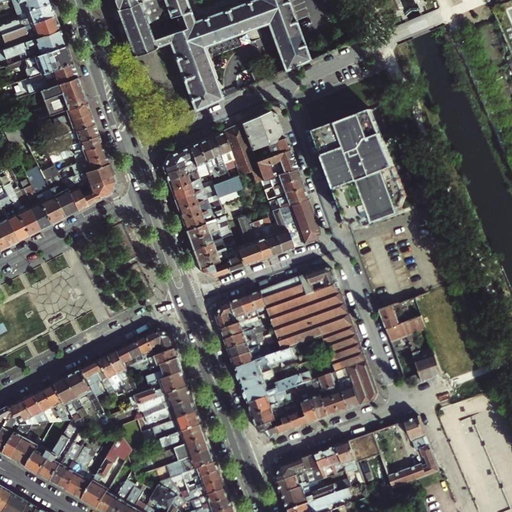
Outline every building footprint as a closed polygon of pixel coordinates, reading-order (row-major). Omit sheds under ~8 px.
[(49,0),(0,0),(0,1),(3,0),(12,0),(18,13),(50,1),(49,0)] [(177,17),(182,28),(185,27),(175,0),(111,0),(132,55),(170,42),(167,33),(150,39),(137,4),(147,0),(160,0),(168,20),(177,17)] [(203,47),(268,25),(284,71),(309,60),(287,0),(175,0),(185,27),(199,67),(181,73),(194,110),(222,98),(203,47)] [(0,34),(55,14),(50,1),(18,13),(16,13),(18,18),(0,24),(0,34)] [(60,29),(55,14),(0,34),(0,43),(4,42),(5,44),(28,35),(30,40),(60,29)] [(199,67),(185,27),(182,28),(167,33),(170,42),(181,73),(199,67)] [(26,58),(65,43),(60,29),(30,40),(0,51),(0,58),(1,58),(1,60),(24,52),(26,58)] [(72,61),(65,43),(26,58),(33,75),(43,72),(72,61)] [(77,75),(72,61),(43,72),(33,75),(24,79),(28,89),(15,94),(16,98),(40,89),(77,75)] [(256,83),(270,77),(265,66),(251,72),(256,83)] [(40,89),(42,95),(49,115),(66,109),(87,101),(77,75),(40,89)] [(87,101),(66,109),(68,114),(66,115),(63,113),(44,120),(47,128),(56,124),(91,111),(87,101)] [(43,106),(35,108),(37,117),(45,116),(43,106)] [(313,128),(336,189),(358,181),(372,218),(403,207),(408,195),(370,107),(355,113),(345,116),(313,128)] [(270,110),(241,123),(251,148),(257,146),(285,136),(277,113),(270,110)] [(95,122),(91,111),(56,124),(59,130),(72,125),(74,130),(95,122)] [(99,134),(95,122),(74,130),(44,141),(49,152),(73,144),(99,134)] [(241,123),(231,127),(247,171),(251,170),(258,167),(256,162),(255,160),(251,148),(241,123)] [(51,188),(19,126),(5,131),(29,178),(51,223),(65,216),(51,188)] [(247,171),(231,127),(223,130),(234,161),(239,174),(247,171)] [(223,130),(214,135),(225,164),(234,161),(223,130)] [(76,153),(102,143),(99,134),(73,144),(74,146),(61,151),(63,158),(76,153)] [(225,164),(214,135),(206,138),(220,177),(223,176),(222,173),(227,171),(226,168),(225,164)] [(257,146),(261,158),(290,148),(285,136),(257,146)] [(220,177),(206,138),(198,141),(208,169),(211,168),(215,179),(220,177)] [(162,166),(168,180),(197,170),(198,173),(195,174),(196,176),(199,175),(200,178),(210,174),(208,169),(198,141),(168,155),(162,166)] [(106,153),(102,143),(76,153),(79,160),(76,161),(77,163),(106,153)] [(261,158),(257,146),(251,148),(255,160),(258,159),(261,158)] [(290,148),(261,158),(258,159),(259,161),(256,162),(258,167),(262,179),(296,166),(290,148)] [(84,171),(109,162),(106,153),(77,163),(63,168),(67,178),(73,175),(84,171)] [(59,160),(54,161),(58,170),(63,169),(59,160)] [(113,173),(109,162),(84,171),(87,179),(86,179),(84,178),(76,181),(78,186),(113,173)] [(296,166),(262,179),(261,179),(263,184),(270,182),(272,186),(300,176),(296,166)] [(63,169),(58,170),(63,179),(67,178),(63,168),(63,169)] [(171,189),(200,178),(199,175),(196,176),(195,174),(198,173),(197,170),(168,180),(171,189)] [(247,171),(239,174),(244,186),(250,183),(255,182),(251,170),(247,171)] [(230,178),(227,171),(222,173),(223,176),(220,177),(222,181),(230,178)] [(113,173),(78,186),(87,204),(111,193),(116,180),(113,173)] [(175,199),(204,188),(202,184),(212,180),(210,174),(200,178),(171,189),(175,199)] [(239,253),(238,253),(243,266),(262,259),(249,224),(252,223),(247,211),(243,198),(239,188),(244,186),(239,174),(230,178),(222,181),(214,184),(215,187),(216,189),(218,194),(219,198),(221,204),(223,209),(225,215),(227,220),(227,221),(241,216),(245,226),(241,227),(244,235),(242,235),(245,244),(237,247),(238,249),(239,253)] [(40,228),(26,201),(21,204),(10,183),(6,175),(0,178),(29,234),(40,228)] [(87,204),(78,186),(76,181),(73,175),(67,178),(63,179),(64,182),(78,209),(87,204)] [(275,196),(284,192),(303,185),(300,176),(272,186),(275,196)] [(29,234),(0,178),(0,177),(0,204),(18,240),(29,234)] [(51,223),(29,178),(20,182),(29,200),(26,201),(40,228),(51,223)] [(358,181),(336,189),(348,221),(355,225),(372,218),(358,181)] [(78,209),(64,182),(51,188),(65,216),(78,209)] [(254,194),(250,183),(244,186),(239,188),(243,198),(254,194)] [(212,185),(204,188),(175,199),(178,209),(207,198),(205,193),(216,189),(215,187),(213,188),(212,185)] [(303,185),(284,192),(285,194),(285,195),(276,198),(280,208),(289,205),(308,198),(304,187),(303,185)] [(208,198),(218,194),(216,189),(205,193),(207,198),(208,198)] [(259,207),(254,194),(243,198),(247,211),(259,207)] [(208,198),(207,198),(178,209),(182,219),(211,208),(221,204),(219,198),(209,202),(208,198)] [(308,198),(289,205),(303,244),(317,239),(320,232),(308,198)] [(18,240),(0,204),(0,233),(6,246),(18,240)] [(213,213),(223,209),(221,204),(211,208),(213,213)] [(303,244),(289,205),(280,208),(279,208),(293,248),(303,244)] [(263,219),(259,207),(247,211),(252,223),(255,222),(258,220),(262,219),(263,219)] [(213,213),(211,208),(182,219),(186,230),(225,215),(223,209),(213,213)] [(293,248),(279,208),(272,210),(274,215),(276,222),(271,224),(281,252),(293,248)] [(186,230),(189,239),(219,228),(217,224),(227,220),(225,215),(186,230)] [(258,220),(261,228),(272,256),(281,252),(271,224),(268,217),(263,219),(262,219),(258,220)] [(272,256),(261,228),(257,229),(255,222),(252,223),(249,224),(262,259),(272,256)] [(219,228),(189,239),(193,248),(222,238),(221,234),(231,230),(229,224),(219,228)] [(222,238),(193,248),(196,258),(225,247),(224,243),(234,239),(232,234),(222,238)] [(225,247),(196,258),(200,267),(223,259),(229,257),(228,253),(238,249),(237,247),(236,243),(225,247)] [(243,266),(238,253),(229,257),(223,259),(227,272),(243,266)] [(227,272),(223,259),(200,267),(202,272),(213,277),(227,272)] [(308,273),(313,285),(325,281),(327,286),(338,282),(334,270),(327,266),(308,273)] [(379,393),(342,293),(326,298),(322,288),(314,290),(313,285),(308,273),(301,276),(318,323),(323,335),(336,371),(343,369),(348,367),(352,377),(362,405),(376,400),(379,393)] [(301,276),(262,290),(269,308),(270,312),(273,319),(274,322),(275,324),(277,331),(284,350),(300,344),(323,335),(318,323),(301,276)] [(342,293),(338,282),(327,286),(322,288),(326,298),(342,293)] [(269,308),(262,290),(252,294),(255,302),(258,312),(269,308)] [(258,312),(255,302),(252,294),(242,298),(250,319),(251,319),(257,317),(260,316),(258,312)] [(423,295),(410,300),(412,305),(425,300),(423,295)] [(242,298),(232,302),(236,311),(240,323),(250,319),(242,298)] [(409,307),(407,301),(381,311),(387,329),(407,322),(402,310),(409,307)] [(223,329),(234,325),(229,313),(236,311),(232,302),(223,305),(218,316),(223,329)] [(240,323),(236,311),(229,313),(234,325),(240,323)] [(392,342),(408,336),(418,333),(428,329),(423,316),(407,322),(387,329),(392,342)] [(223,329),(226,339),(261,327),(274,322),(273,319),(260,323),(259,320),(253,323),(251,319),(250,319),(240,323),(234,325),(223,329)] [(261,327),(226,339),(230,349),(259,338),(263,337),(264,336),(262,329),(261,327)] [(161,329),(148,335),(158,355),(176,348),(172,335),(161,329)] [(444,375),(439,360),(434,346),(424,350),(418,333),(408,336),(424,382),(444,375)] [(158,355),(148,335),(139,340),(148,358),(158,355)] [(414,386),(424,382),(408,336),(392,342),(407,383),(414,386)] [(230,349),(233,358),(262,348),(259,338),(230,349)] [(148,358),(139,340),(128,346),(137,363),(148,358)] [(237,368),(241,381),(272,369),(270,364),(303,352),(300,344),(284,350),(265,357),(237,368)] [(128,346),(118,351),(126,366),(130,365),(137,363),(128,346)] [(176,348),(158,355),(148,358),(137,363),(130,365),(133,371),(142,368),(143,372),(154,368),(180,358),(176,348)] [(262,348),(233,358),(237,368),(265,357),(262,348)] [(109,355),(122,380),(127,390),(128,392),(134,390),(133,388),(128,378),(131,376),(129,372),(126,366),(118,351),(109,355)] [(101,360),(114,384),(119,395),(125,393),(124,391),(119,382),(122,380),(109,355),(101,360)] [(180,358),(154,368),(156,373),(134,381),(136,386),(138,388),(153,383),(185,371),(180,358)] [(101,360),(94,363),(103,380),(107,388),(114,384),(101,360)] [(103,380),(94,363),(83,369),(98,397),(105,393),(100,382),(103,380)] [(83,369),(69,376),(80,398),(82,402),(84,405),(90,402),(103,425),(104,428),(114,424),(108,416),(101,402),(98,397),(83,369)] [(241,381),(245,390),(276,378),(274,373),(272,369),(241,381)] [(341,384),(343,390),(351,409),(362,405),(352,377),(346,379),(343,369),(336,371),(341,384)] [(190,386),(185,371),(153,383),(155,388),(131,398),(134,406),(139,404),(190,386)] [(245,390),(249,403),(280,392),(296,386),(300,384),(307,382),(313,379),(310,371),(277,382),(276,378),(245,390)] [(333,372),(326,375),(340,413),(351,409),(343,390),(338,392),(336,386),(338,385),(333,372)] [(340,413),(326,375),(320,377),(325,390),(326,390),(328,396),(323,397),(331,416),(340,413)] [(69,376),(56,383),(66,401),(75,419),(76,421),(82,417),(76,405),(74,401),(80,398),(69,376)] [(331,416),(323,397),(322,393),(318,394),(317,389),(313,379),(307,382),(321,420),(331,416)] [(321,420),(307,382),(300,384),(305,398),(301,400),(302,401),(305,409),(310,424),(321,420)] [(46,388),(55,407),(61,417),(63,421),(66,421),(65,418),(69,416),(62,403),(66,401),(56,383),(46,388)] [(190,386),(139,404),(142,413),(161,406),(166,404),(168,409),(195,399),(190,386)] [(51,409),(55,407),(46,388),(36,393),(51,422),(54,422),(60,421),(63,421),(61,417),(57,419),(51,409)] [(249,403),(254,414),(283,404),(294,400),(291,394),(282,397),(280,392),(249,403)] [(51,422),(36,393),(26,399),(35,417),(33,418),(34,420),(36,419),(39,423),(51,422)] [(101,402),(108,399),(105,393),(98,397),(101,402)] [(35,417),(26,399),(11,407),(13,412),(17,420),(19,422),(20,425),(27,425),(38,423),(39,423),(36,419),(34,420),(33,418),(35,417)] [(195,399),(168,409),(163,410),(153,414),(155,422),(171,416),(173,421),(199,411),(195,399)] [(254,414),(258,426),(276,420),(290,415),(305,409),(302,401),(284,407),(283,404),(254,414)] [(89,406),(99,427),(103,425),(90,402),(84,405),(85,408),(89,406)] [(0,412),(0,418),(6,425),(13,412),(11,407),(0,412)] [(310,424),(305,409),(290,415),(295,429),(310,424)] [(175,429),(176,434),(204,424),(199,411),(173,421),(163,424),(166,432),(175,429)] [(6,425),(0,434),(0,451),(4,453),(15,434),(11,431),(17,420),(13,412),(6,425)] [(290,415),(276,420),(282,434),(295,429),(290,415)] [(395,488),(441,471),(420,416),(407,420),(418,450),(422,449),(425,457),(427,457),(430,466),(424,468),(422,462),(390,474),(395,488)] [(282,434),(276,420),(258,426),(260,432),(272,438),(282,434)] [(40,475),(64,435),(68,426),(60,421),(54,422),(45,436),(49,439),(47,443),(49,444),(48,446),(46,448),(48,449),(46,454),(38,449),(28,467),(40,475)] [(38,423),(27,425),(25,427),(30,430),(28,432),(32,434),(34,432),(36,433),(38,423)] [(179,441),(181,446),(208,436),(204,424),(176,434),(162,439),(164,446),(164,447),(179,441)] [(390,425),(375,431),(378,438),(393,433),(390,425)] [(4,453),(13,459),(26,437),(28,432),(30,430),(25,427),(21,435),(16,432),(15,434),(4,453)] [(359,438),(367,459),(382,454),(375,432),(359,438)] [(123,467),(129,456),(133,450),(121,434),(107,459),(83,500),(98,509),(109,491),(110,489),(100,483),(103,477),(106,478),(115,463),(123,467)] [(40,475),(51,481),(60,465),(73,444),(74,441),(64,435),(40,475)] [(208,436),(181,446),(178,447),(183,460),(213,448),(208,436)] [(26,437),(13,459),(28,467),(38,449),(40,445),(26,437)] [(74,441),(73,444),(78,447),(82,442),(76,438),(74,441)] [(359,438),(351,441),(359,462),(361,461),(367,459),(359,438)] [(162,439),(156,441),(158,448),(164,446),(162,439)] [(366,482),(359,462),(351,441),(338,446),(347,470),(348,473),(357,470),(362,484),(366,482)] [(48,446),(42,442),(40,445),(38,449),(46,454),(48,449),(46,448),(48,446)] [(67,490),(75,495),(90,470),(87,469),(101,445),(95,442),(92,447),(67,490)] [(51,481),(59,486),(73,461),(71,460),(78,447),(73,444),(60,465),(51,481)] [(76,463),(73,461),(59,486),(67,490),(92,447),(87,444),(76,463)] [(347,470),(338,446),(327,450),(336,474),(347,470)] [(213,448),(183,460),(163,467),(166,474),(174,471),(174,472),(186,467),(188,472),(218,461),(213,448)] [(325,478),(336,474),(327,450),(316,454),(325,478)] [(309,470),(278,482),(283,494),(306,485),(325,478),(316,454),(304,458),(309,470)] [(75,495),(83,500),(107,459),(102,455),(92,472),(90,470),(75,495)] [(277,477),(278,482),(309,470),(304,458),(283,466),(277,477)] [(374,479),(367,459),(361,461),(369,481),(374,479)] [(218,461),(188,472),(170,479),(173,483),(182,493),(186,498),(191,497),(190,494),(192,493),(191,491),(189,491),(188,487),(186,483),(196,480),(221,470),(218,461)] [(189,491),(191,491),(224,479),(221,470),(196,480),(197,483),(188,487),(189,491)] [(98,509),(104,511),(107,511),(124,485),(125,483),(126,482),(121,479),(118,484),(112,493),(109,491),(98,509)] [(160,505),(173,483),(170,479),(162,482),(152,500),(160,505)] [(224,479),(191,491),(192,493),(190,494),(191,497),(200,493),(202,497),(227,488),(224,479)] [(306,485),(283,494),(289,510),(351,487),(353,487),(350,479),(309,494),(306,485)] [(112,493),(118,484),(114,482),(110,489),(109,491),(112,493)] [(107,511),(120,511),(131,493),(127,490),(130,485),(125,483),(124,485),(107,511)] [(182,493),(173,483),(160,505),(170,510),(175,502),(178,506),(185,503),(179,495),(182,493)] [(0,485),(0,510),(11,492),(0,485)] [(289,510),(289,511),(328,511),(333,510),(334,510),(332,503),(354,495),(351,487),(289,510)] [(227,488),(202,497),(189,502),(187,502),(189,508),(181,511),(182,511),(190,511),(191,511),(231,497),(227,488)] [(120,511),(132,511),(139,500),(143,494),(143,493),(139,490),(136,496),(131,493),(120,511)] [(11,492),(0,510),(0,511),(19,511),(26,500),(11,492)] [(132,511),(142,511),(139,510),(148,496),(143,494),(139,500),(132,511)] [(219,511),(234,507),(231,497),(191,511),(219,511)] [(30,511),(35,506),(26,500),(19,511),(30,511)] [(177,511),(179,508),(178,506),(175,502),(170,510),(169,511),(177,511)] [(185,503),(178,506),(179,508),(181,511),(189,508),(187,502),(185,503)]
